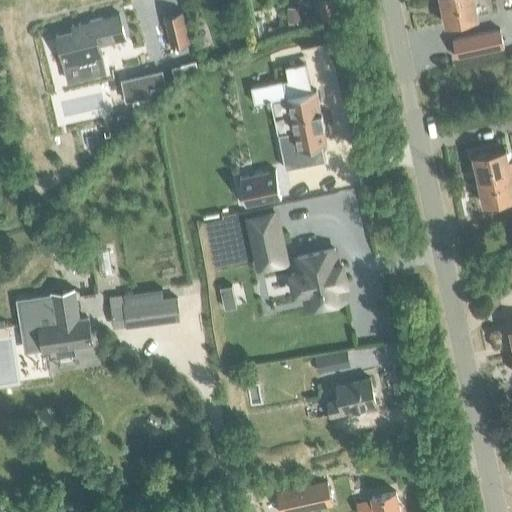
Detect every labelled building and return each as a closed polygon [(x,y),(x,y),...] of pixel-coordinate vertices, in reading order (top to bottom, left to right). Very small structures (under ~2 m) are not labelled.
[(256,0),(248,0),(251,18),(259,17),(256,0)] [(316,0),(321,19),(336,16),(333,0),(316,0)] [(474,0),(439,0),(445,25),(478,17),(474,0)] [(299,6),(288,7),(288,20),(299,20),(299,6)] [(190,42),(182,10),(163,15),(171,46),(190,42)] [(56,34),(64,65),(88,59),(85,48),(125,38),(119,13),(78,24),(79,28),(56,34)] [(499,29),(452,39),(456,58),(503,48),(499,29)] [(194,60),(171,67),(174,75),(196,69),(194,60)] [(293,131),(278,134),(285,169),(325,160),(322,143),(327,142),(324,126),(325,126),(322,111),(321,112),(316,90),(311,91),(305,62),(285,66),(288,79),(283,80),(293,131)] [(162,70),(125,79),(129,99),(150,94),(165,82),(162,70)] [(506,149),(472,156),(477,179),(511,172),(511,171),(511,159),(509,160),(506,149)] [(276,169),(240,177),(245,204),(281,197),(276,169)] [(511,171),(511,172),(477,179),(483,204),(511,197),(511,171)] [(275,213),(249,218),(255,248),(281,242),(275,213)] [(300,271),(291,273),(292,279),(293,279),(295,287),(293,287),(295,293),(304,291),(307,306),(344,298),(341,283),(346,282),(342,262),(337,263),(334,249),(297,256),(300,271)] [(84,250),(72,251),(73,259),(85,258),(84,250)] [(230,284),(220,287),(225,308),(235,306),(230,284)] [(52,294),(20,299),(27,349),(42,347),(42,349),(91,342),(91,340),(88,317),(79,319),(74,288),(51,291),(52,294)] [(122,294),(109,296),(112,318),(125,317),(127,326),(179,319),(176,295),(123,302),(122,294)] [(315,356),(318,371),(350,365),(347,349),(315,356)] [(336,384),(339,398),(327,401),(331,416),(344,413),(344,410),(375,403),(369,377),(336,384)] [(328,481),(277,492),(282,511),(295,511),(322,507),(322,506),(333,504),(328,481)] [(371,497),(371,500),(357,503),(359,511),(399,511),(395,491),(371,497)]
